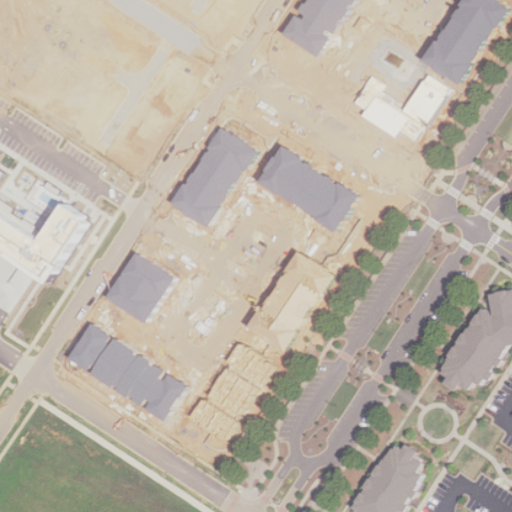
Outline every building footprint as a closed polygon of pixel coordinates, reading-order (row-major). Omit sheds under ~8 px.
[(312,0),(305,14),(302,13),(289,35),(326,56),(337,35),(340,36),(360,0),(312,0)] [(409,111),(396,104),(399,99),(385,91),(389,85),(375,77),(360,103),(371,109),(367,117),(401,136),(404,131),(423,142),(452,88),(429,75),(409,111)] [(0,238),(7,243),(25,255),(51,272),(90,212),(66,196),(43,231),(0,202),(0,238)] [(7,243),(0,253),(0,278),(7,283),(25,255),(7,243)] [(511,290),(495,293),(498,314),(485,306),(448,373),(455,377),(451,384),(464,390),(466,386),(476,391),(481,382),(499,380),(498,368),(509,367),(507,358),(511,349),(511,290)] [(74,362),(174,419),(193,385),(171,373),(173,370),(117,338),(119,336),(96,323),(74,362)] [(411,511),(433,478),(423,472),(429,462),(420,457),(423,451),(411,444),(408,449),(397,442),(356,511),(411,511)]
